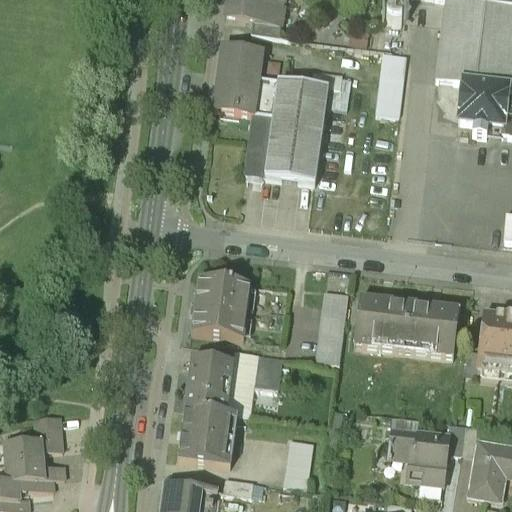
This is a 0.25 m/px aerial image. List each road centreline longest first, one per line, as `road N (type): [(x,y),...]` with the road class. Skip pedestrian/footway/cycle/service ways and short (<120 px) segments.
road 1 (residential): [(149,233),(511,276)]
road 2 (tertiary): [(149,233),(173,24)]
road 3 (residential): [(139,511),(162,336),(138,318)]
road 4 (tertiary): [(112,500),(138,318)]
